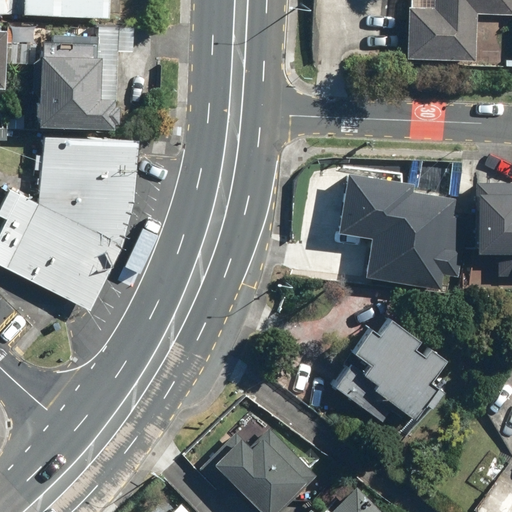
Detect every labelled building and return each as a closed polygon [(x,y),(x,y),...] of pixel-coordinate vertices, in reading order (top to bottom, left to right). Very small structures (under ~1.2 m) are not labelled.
[(0,0),(0,13),(111,15),(111,0),(0,0)] [(511,13),(511,0),(419,0),(419,5),(411,5),(408,56),(476,59),(478,13),(511,13)] [(0,28),(0,84),(6,85),(9,28),(0,28)] [(37,99),(37,114),(42,114),(42,124),(117,125),(119,34),(44,32),(42,99),(37,99)] [(0,213),(7,217),(0,231),(0,262),(76,301),(106,244),(119,200),(119,198),(125,138),(43,134),(38,201),(10,187),(0,206),(0,213)] [(140,140),(125,138),(119,198),(106,244),(76,301),(81,303),(92,309),(121,246),(136,199),(139,152),(139,147),(140,140)] [(511,178),(478,177),(476,247),(511,247),(511,178)] [(360,281),(430,290),(442,193),(341,180),(333,240),(365,244),(360,281)] [(305,239),(302,272),(358,277),(361,244),(305,239)] [(448,350),(431,338),(425,347),(414,340),(420,331),(381,304),(327,383),(381,419),(392,402),(413,416),(423,400),(431,405),(444,386),(430,376),(448,350)] [(269,511),(293,488),(296,491),(315,472),(268,426),(251,443),(237,430),(198,470),(231,503),(243,491),(264,511),(269,511)] [(511,511),(511,468),(506,464),(474,510),(477,511),(511,511)] [(378,511),(351,487),(328,511),(315,511),(307,504),(299,511),(378,511)]
